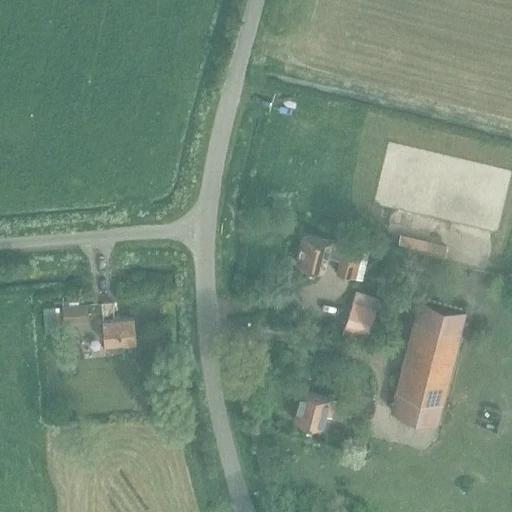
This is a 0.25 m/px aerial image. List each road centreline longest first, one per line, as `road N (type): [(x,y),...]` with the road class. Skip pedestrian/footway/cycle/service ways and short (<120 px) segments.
road 1 (unclassified): [(248,511),(212,378),(201,222)]
road 2 (unclassified): [(201,222),(258,0)]
road 3 (unclassified): [(0,237),(201,222)]
